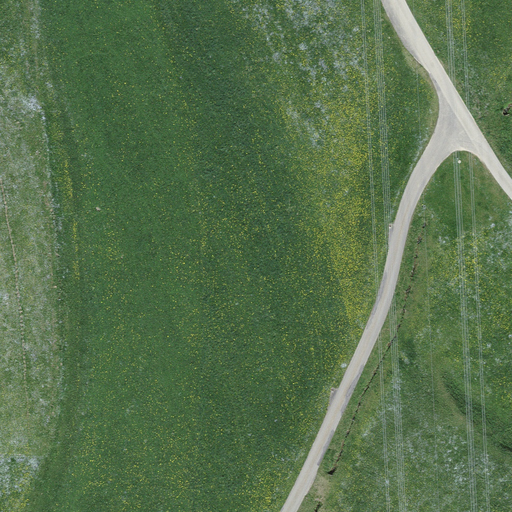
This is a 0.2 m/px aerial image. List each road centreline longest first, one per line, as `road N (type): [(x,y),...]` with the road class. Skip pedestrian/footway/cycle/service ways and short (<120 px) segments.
road 1 (track): [(287,511),(380,310),(415,187),(461,113)]
road 2 (unclassified): [(511,190),(396,0)]
